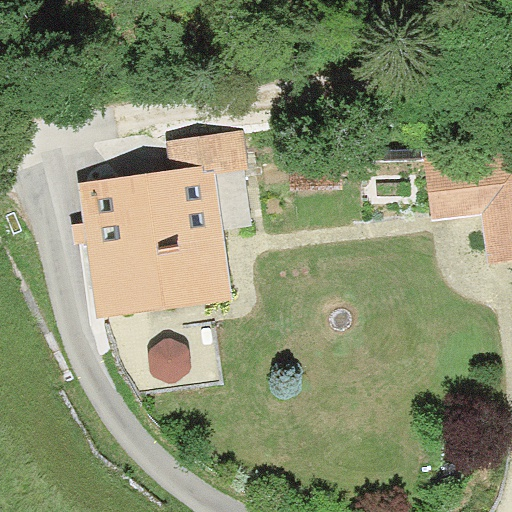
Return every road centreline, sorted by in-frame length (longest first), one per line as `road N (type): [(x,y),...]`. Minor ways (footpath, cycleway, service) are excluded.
road 1 (unclassified): [(44,146),(75,336),(164,466),(270,511)]
road 2 (track): [(511,37),(188,111)]
road 3 (track): [(0,159),(188,111)]
road 4 (track): [(44,146),(6,0)]
